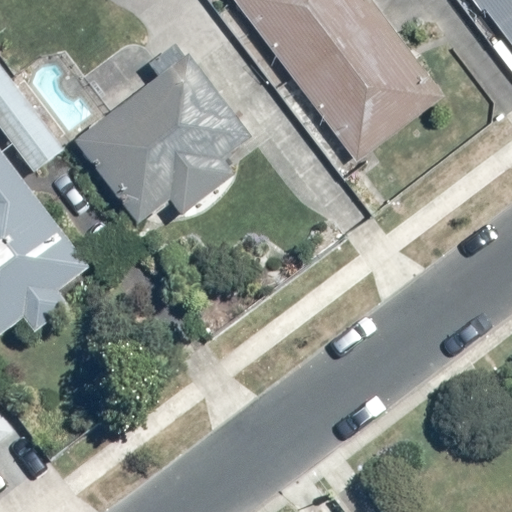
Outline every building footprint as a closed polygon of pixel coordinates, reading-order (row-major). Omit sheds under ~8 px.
[(232,0),(354,160),(440,95),(368,0),(232,0)] [(511,0),(471,0),(511,55),(511,0)] [(245,141),(172,48),(145,70),(151,78),(70,142),(136,226),(165,202),(177,218),(226,179),(214,165),(245,141)] [(63,151),(0,70),(0,133),(32,175),(63,151)] [(85,269),(0,158),(0,335),(21,319),(33,334),(64,310),(52,295),(85,269)] [(69,162),(50,176),(82,216),(100,202),(69,162)] [(0,438),(9,433),(0,418),(0,438)]
